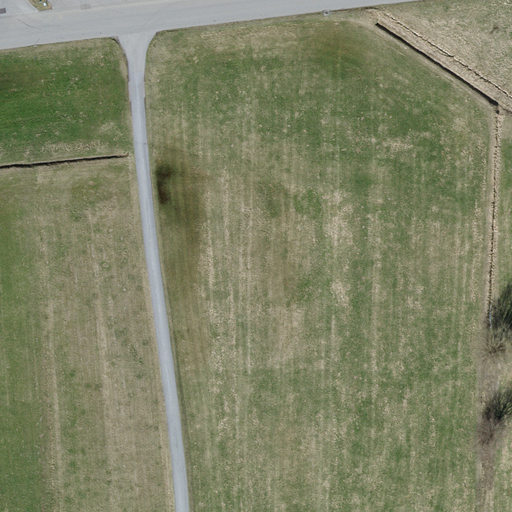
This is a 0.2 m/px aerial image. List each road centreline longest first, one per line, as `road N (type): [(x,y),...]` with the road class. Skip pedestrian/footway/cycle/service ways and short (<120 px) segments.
road 1 (residential): [(184,511),(145,149),(140,18)]
road 2 (tertiary): [(301,0),(140,18)]
road 3 (tertiary): [(140,18),(0,34)]
